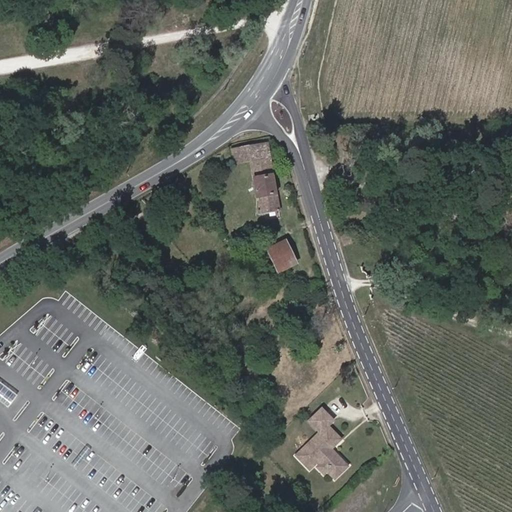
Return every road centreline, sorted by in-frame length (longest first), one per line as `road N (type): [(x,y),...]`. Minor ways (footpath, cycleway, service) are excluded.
road 1 (tertiary): [(434,511),(363,345),(303,163)]
road 2 (track): [(511,117),(324,120),(315,56),(329,0)]
road 3 (secondary): [(248,105),(210,144),(0,270)]
